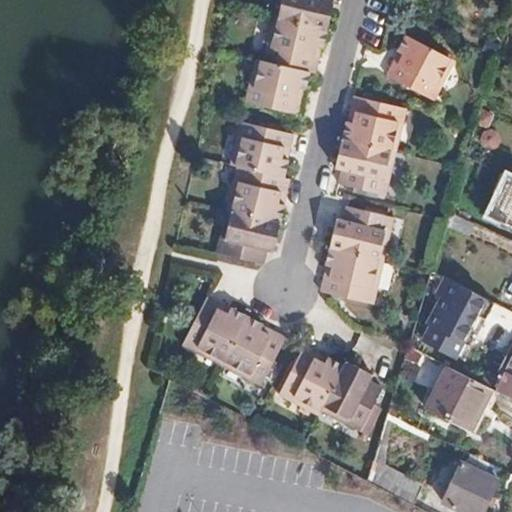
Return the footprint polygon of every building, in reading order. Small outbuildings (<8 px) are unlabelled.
[(247,93),(244,106),(299,120),(303,103),(296,101),(299,89),(306,91),(310,76),(316,77),(320,61),(312,59),(315,47),(323,49),(331,17),(323,15),(326,4),(326,0),(284,0),(273,51),(266,49),(263,65),(255,95),(247,93)] [(273,51),(284,0),(278,0),(266,49),(273,51)] [(331,17),(333,5),(326,4),(323,15),(331,17)] [(390,65),(384,77),(431,101),(439,86),(432,83),(444,58),(404,37),(396,54),(402,57),(396,68),(390,65)] [(320,61),(323,49),(315,47),(312,59),(320,61)] [(396,68),(402,57),(396,54),(390,65),(396,68)] [(439,86),(451,61),(444,58),(432,83),(439,86)] [(255,95),(263,65),(255,63),(247,93),(255,95)] [(303,103),(306,91),(299,89),(296,101),(303,103)] [(342,172),(338,186),(392,198),(395,186),(388,184),(402,124),(409,126),(413,111),(360,98),(356,113),(354,123),(347,122),(345,121),(336,157),(345,159),(342,172)] [(354,123),(356,113),(350,111),(347,122),(354,123)] [(219,239),(215,257),(259,267),(262,251),(265,238),(273,240),(280,207),(275,206),(277,194),(283,195),(287,180),(284,179),(288,164),(281,163),(284,150),(291,152),(294,137),(240,124),(236,138),(242,140),(236,169),(232,184),(239,186),(226,241),(219,239)] [(395,186),(409,126),(402,124),(388,184),(395,186)] [(236,169),(242,140),(236,138),(229,167),(236,169)] [(288,164),(291,152),(284,150),(281,163),(288,164)] [(342,172),(345,159),(336,157),(333,170),(342,172)] [(226,241),(239,186),(232,184),(219,239),(226,241)] [(280,207),(283,195),(277,194),(275,206),(280,207)] [(324,277),(321,291),(377,305),(380,290),(372,288),(386,231),(394,233),(398,216),(348,204),(344,221),(341,232),(334,231),(325,266),(327,266),(333,267),(330,278),(324,277)] [(455,215),(448,228),(471,239),(478,225),(455,215)] [(341,232),(344,221),(337,219),(334,231),(341,232)] [(380,290),(394,233),(386,231),(372,288),(380,290)] [(270,252),(273,240),(265,238),(262,251),(270,252)] [(330,278),(333,267),(327,266),(324,277),(330,278)] [(493,302),(444,277),(436,293),(441,296),(427,323),(430,325),(423,339),(455,356),(477,314),(485,318),(493,302)] [(207,299),(181,347),(194,354),(198,348),(225,362),(251,376),(247,382),(262,390),(287,342),(272,334),(270,339),(260,334),(263,329),(264,328),(231,311),(229,316),(217,310),(220,306),(207,299)] [(229,316),(231,311),(220,306),(217,310),(229,316)] [(272,334),(263,329),(260,334),(270,339),(272,334)] [(511,345),(507,343),(498,363),(506,367),(495,390),(511,398),(511,345)] [(251,376),(225,362),(198,348),(194,354),(247,382),(251,376)] [(305,349),(279,398),(293,405),(296,400),(323,414),(327,407),(351,420),(348,427),(363,435),(386,392),(371,384),(372,383),(361,377),(365,370),(349,362),(346,368),(330,360),(329,362),(326,367),(316,361),(319,356),(305,349)] [(326,367),(329,362),(319,356),(316,361),(326,367)] [(492,389),(495,390),(506,367),(498,363),(486,386),(492,389)] [(470,431),(492,389),(486,386),(448,367),(426,409),(470,431)] [(376,376),(365,370),(361,377),(372,383),(376,376)] [(323,414),(296,400),(293,405),(320,419),(323,414)] [(351,420),(327,407),(323,414),(348,427),(351,420)] [(502,469),(466,452),(461,464),(497,481),(502,469)] [(458,511),(482,511),(497,481),(461,464),(443,504),(458,511)]
